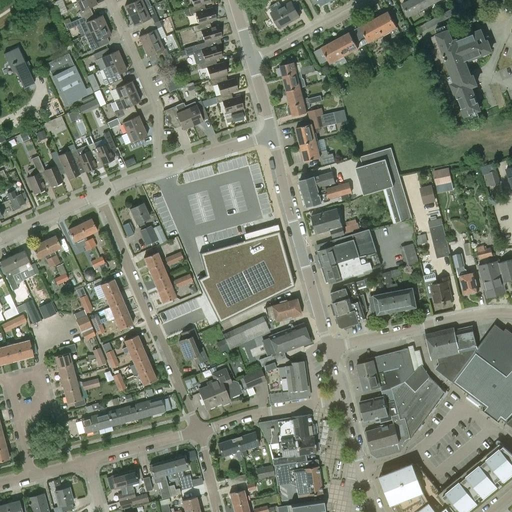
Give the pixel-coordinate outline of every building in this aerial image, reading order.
[(57,0),(56,0),(60,14),(67,11),(64,0),(57,0)] [(78,12),(81,18),(92,13),(89,7),(97,4),(94,0),(79,0),(76,2),(80,12),(78,12)] [(125,6),(129,16),(145,9),(151,7),(147,0),(130,0),(132,2),(125,6)] [(409,16),(439,0),(438,0),(409,0),(402,4),(409,16)] [(472,5),(468,0),(447,12),(450,17),(472,5)] [(272,11),(270,12),(279,28),(300,17),(291,1),(281,7),(279,2),(270,7),(272,11)] [(195,13),(199,25),(206,23),(216,20),(212,7),(202,10),(200,5),(193,7),(194,7),(189,9),(190,14),(195,13)] [(141,23),(143,28),(158,21),(156,16),(150,19),(145,9),(129,16),(134,26),(141,23)] [(388,12),(374,20),(378,28),(382,35),(396,28),(393,22),(399,18),(394,9),(388,12)] [(447,12),(424,24),(427,29),(450,17),(447,12)] [(77,20),(84,35),(106,25),(101,15),(94,18),(92,13),(81,18),(77,20)] [(77,20),(64,25),(67,30),(79,24),(77,20)] [(355,30),(360,40),(363,45),(382,35),(378,28),(374,20),(355,30)] [(138,37),(143,47),(159,39),(165,36),(161,27),(159,21),(158,21),(143,28),(146,33),(138,37)] [(202,36),(204,43),(206,42),(221,37),(218,25),(207,28),(206,23),(199,25),(194,26),(197,37),(202,36)] [(110,35),(106,25),(84,35),(91,50),(109,43),(106,37),(110,35)] [(349,33),(335,41),(340,50),(344,56),(358,49),(355,43),(360,40),(355,30),(349,33)] [(456,93),(465,115),(479,109),(470,87),(476,85),(473,76),(470,77),(464,62),(491,51),(487,42),(484,43),(480,30),(452,41),(448,31),(431,38),(435,49),(432,50),(437,65),(446,61),(454,83),(451,84),(455,93),(456,93)] [(164,49),(159,39),(143,47),(147,57),(154,54),(157,59),(159,58),(168,54),(165,48),(164,49)] [(328,60),(330,64),(344,56),(340,50),(335,41),(314,52),(321,64),(328,60)] [(196,64),(200,63),(212,60),(222,57),(218,44),(208,48),(206,42),(204,43),(184,49),(186,54),(193,52),(196,64)] [(18,48),(4,54),(13,73),(16,71),(23,88),(34,83),(18,48)] [(100,70),(102,69),(122,60),(117,50),(110,53),(108,48),(93,54),(100,70)] [(170,53),(168,54),(159,58),(161,64),(172,59),(170,53)] [(51,76),(65,105),(92,92),(90,87),(85,89),(74,65),(73,66),(68,54),(47,64),(52,76),(51,76)] [(106,86),(111,84),(121,79),(119,74),(126,70),(122,60),(102,69),(107,79),(103,81),(106,86)] [(206,67),(210,80),(222,76),(227,74),(223,62),(213,65),(212,60),(200,63),(202,69),(206,67)] [(280,66),(283,77),(301,72),(302,73),(308,72),(308,69),(309,69),(308,66),(300,68),(299,64),(294,66),(294,62),(280,66)] [(302,73),(301,72),(283,77),(286,91),(300,88),(300,87),(305,86),(303,78),(302,73)] [(87,77),(90,84),(96,81),(93,74),(87,77)] [(217,84),(220,96),(228,94),(238,91),(234,78),(224,82),(222,76),(210,80),(211,85),(217,84)] [(111,84),(113,90),(115,89),(119,98),(135,91),(131,81),(124,85),(121,79),(111,84)] [(290,107),(309,102),(308,98),(308,97),(303,98),(300,88),(286,91),(290,107)] [(115,112),(118,118),(128,113),(135,110),(133,105),(140,102),(135,91),(119,98),(115,101),(119,110),(115,112)] [(243,109),(239,96),(229,99),(228,94),(220,96),(215,97),(217,103),(222,101),(225,114),(243,109)] [(316,99),(315,97),(308,98),(309,102),(290,107),(287,107),(289,116),(292,115),(293,117),(306,113),(305,109),(310,107),(309,104),(315,102),(315,101),(315,100),(316,99)] [(95,99),(79,107),(82,114),(98,106),(95,99)] [(194,102),(184,106),(193,126),(203,121),(200,114),(205,112),(200,101),(195,103),(194,102)] [(164,117),(169,127),(179,123),(182,130),(193,126),(184,106),(183,103),(163,111),(165,116),(164,117)] [(49,106),(44,109),(49,119),(54,117),(49,106)] [(308,112),(310,119),(323,116),(321,108),(308,112)] [(122,123),(126,133),(142,126),(138,116),(131,119),(128,113),(118,118),(120,123),(122,123)] [(242,113),(231,115),(233,122),(244,119),(242,113)] [(296,128),(300,145),(316,141),(313,129),(336,123),(334,113),(323,116),(310,119),(311,125),(296,128)] [(61,116),(44,124),(48,131),(64,124),(61,116)] [(131,149),(142,144),(139,139),(147,136),(142,126),(126,133),(130,143),(128,144),(131,149)] [(43,131),(36,134),(39,141),(46,138),(43,131)] [(105,138),(93,143),(98,155),(102,165),(114,159),(110,150),(115,147),(108,131),(103,134),(105,138)] [(26,133),(20,135),(22,141),(29,139),(26,133)] [(88,145),(76,150),(81,162),(85,172),(97,167),(93,157),(98,155),(93,143),(90,135),(85,138),(88,145)] [(318,152),(316,141),(300,145),(304,162),(320,158),(321,165),(335,162),(333,154),(328,155),(327,150),(318,152)] [(69,151),(58,156),(64,170),(68,179),(80,174),(76,164),(81,162),(76,150),(73,144),(67,147),(69,151)] [(394,223),(412,218),(399,175),(391,148),(360,157),(363,166),(356,168),(364,195),(383,189),(394,223)] [(56,165),(44,170),(47,177),(51,187),(63,182),(58,172),(64,170),(58,156),(56,151),(50,154),(54,163),(55,163),(56,165)] [(34,194),(46,189),(41,179),(47,177),(44,170),(38,156),(31,159),(35,168),(28,171),(30,176),(27,178),(34,194)] [(487,174),(491,186),(501,184),(496,170),(494,163),(480,167),(483,176),(487,174)] [(433,171),(436,185),(451,182),(448,168),(433,171)] [(299,182),(302,193),(317,189),(323,187),(325,186),(335,183),(332,172),(313,177),(314,178),(299,182)] [(317,189),(302,193),(307,208),(329,201),(329,200),(341,196),(342,200),(350,198),(348,194),(352,193),(349,182),(326,189),(325,186),(323,187),(317,189)] [(420,188),(422,196),(433,193),(431,185),(420,188)] [(9,200),(16,197),(16,196),(13,191),(6,194),(9,200)] [(21,194),(16,196),(16,197),(9,200),(14,210),(20,208),(19,206),(25,203),(21,194)] [(149,218),(142,203),(129,209),(136,224),(138,228),(145,226),(143,221),(149,218)] [(358,223),(342,228),(337,209),(311,216),(317,235),(331,231),(333,238),(360,230),(358,223)] [(91,219),(79,224),(85,236),(96,231),(91,219)] [(128,223),(123,225),(128,237),(133,235),(128,223)] [(74,241),(85,236),(79,224),(68,229),(74,241)] [(437,258),(450,255),(443,224),(429,228),(437,258)] [(159,243),(165,241),(158,226),(153,228),(159,243)] [(150,227),(140,231),(146,245),(156,241),(150,227)] [(335,240),(334,240),(317,245),(320,254),(318,254),(322,268),(339,263),(377,253),(370,229),(367,230),(335,240)] [(205,275),(197,279),(219,323),(294,286),(279,232),(278,231),(275,232),(276,232),(271,234),(271,233),(199,253),(205,275)] [(55,235),(43,241),(54,265),(59,263),(54,251),(60,248),(55,235)] [(92,238),(87,240),(91,248),(96,246),(92,238)] [(86,251),(91,248),(87,240),(82,242),(86,251)] [(50,267),(54,265),(43,241),(32,246),(37,258),(45,255),(46,259),(50,267)] [(418,261),(413,244),(403,246),(408,264),(418,261)] [(490,248),(484,249),(484,246),(476,248),(479,260),(493,256),(490,248)] [(23,251),(12,256),(19,272),(27,268),(30,275),(38,272),(34,264),(30,266),(28,262),(23,251)] [(180,252),(172,255),(175,262),(183,259),(180,252)] [(144,258),(148,269),(162,264),(157,253),(144,258)] [(377,253),(339,263),(322,268),(326,283),(329,282),(329,284),(344,280),(344,279),(354,276),(354,275),(363,272),(363,273),(373,270),(372,269),(381,267),(377,253)] [(168,265),(175,262),(172,255),(165,258),(168,265)] [(19,272),(12,256),(0,261),(5,273),(5,272),(7,276),(6,277),(12,290),(18,288),(12,275),(19,272)] [(101,257),(96,259),(99,265),(104,263),(101,257)] [(93,268),(99,265),(96,259),(90,262),(93,268)] [(479,266),(487,298),(505,293),(503,286),(505,285),(504,282),(511,279),(511,259),(497,264),(496,262),(479,266)] [(148,269),(153,280),(166,275),(162,264),(148,269)] [(475,293),(476,292),(477,291),(473,273),(467,275),(466,271),(464,270),(459,271),(464,295),(470,293),(471,294),(475,293)] [(397,311),(392,285),(390,271),(382,274),(384,283),(385,282),(387,293),(368,297),(372,316),(397,311)] [(434,273),(423,275),(428,298),(432,297),(434,303),(452,299),(448,284),(450,284),(448,277),(436,280),(434,273)] [(60,276),(62,282),(68,280),(65,274),(61,275),(60,276)] [(73,275),(74,283),(83,281),(82,274),(73,275)] [(189,274),(181,277),(184,284),(192,281),(189,274)] [(153,280),(158,291),(171,286),(166,275),(153,280)] [(57,285),(62,282),(60,276),(54,278),(57,285)] [(174,280),(175,284),(177,288),(184,284),(181,277),(174,280)] [(0,279),(0,285),(1,285),(6,296),(4,297),(8,304),(8,303),(11,308),(4,312),(3,313),(6,319),(18,313),(2,279),(0,279)] [(100,285),(105,296),(118,290),(113,279),(100,285)] [(354,282),(356,290),(365,287),(363,279),(354,282)] [(343,285),(344,289),(347,288),(350,298),(358,296),(356,290),(354,282),(343,285)] [(176,297),(173,291),(178,289),(177,288),(175,284),(171,286),(158,291),(162,303),(176,297)] [(397,284),(392,285),(397,311),(416,307),(412,288),(398,291),(397,284)] [(340,326),(343,328),(365,321),(358,296),(350,298),(347,288),(344,289),(330,293),(340,326)] [(105,296),(109,307),(123,302),(118,290),(105,296)] [(79,298),(83,305),(89,303),(86,295),(79,298)] [(275,323),(301,315),(296,296),(270,304),(270,306),(265,308),(269,321),(275,320),(275,323)] [(41,320),(32,300),(16,307),(19,313),(25,310),(32,324),(41,320)] [(109,307),(114,318),(128,313),(123,302),(109,307)] [(92,310),(89,303),(83,305),(86,313),(92,310)] [(52,315),(47,304),(36,309),(41,320),(52,315)] [(74,314),(81,331),(91,326),(84,310),(74,314)] [(114,318),(119,330),(132,324),(128,313),(114,318)] [(23,314),(8,322),(11,329),(26,322),(23,314)] [(91,319),(94,326),(101,324),(98,316),(91,319)] [(5,332),(11,329),(8,322),(1,325),(5,332)] [(101,324),(94,326),(97,334),(104,331),(102,327),(108,325),(107,322),(101,324)] [(261,341),(267,358),(271,357),(283,352),(310,343),(303,323),(269,336),(269,338),(261,341)] [(501,419),(506,423),(511,416),(511,333),(506,329),(504,331),(495,325),(477,349),(452,382),(485,407),(482,411),(498,423),(501,419)] [(197,339),(198,339),(193,328),(181,333),(183,339),(178,341),(186,361),(193,358),(195,364),(207,360),(202,348),(197,350),(193,342),(197,340),(197,339)] [(92,329),(82,333),(85,340),(95,336),(92,329)] [(124,354),(128,352),(142,346),(137,335),(124,341),(126,347),(122,349),(124,354)] [(16,339),(17,343),(21,359),(33,356),(28,340),(20,342),(19,338),(16,339)] [(220,352),(229,348),(225,339),(216,343),(220,352)] [(17,343),(5,346),(9,362),(21,359),(17,343)] [(54,356),(57,368),(72,364),(69,353),(76,351),(74,344),(59,348),(60,355),(54,356)] [(0,364),(9,362),(5,346),(0,347),(0,364)] [(142,346),(128,352),(133,363),(146,357),(142,346)] [(100,348),(92,351),(95,358),(103,355),(100,348)] [(405,367),(398,369),(401,384),(403,383),(404,382),(409,377),(414,372),(408,348),(401,350),(405,367)] [(105,353),(108,360),(115,358),(112,350),(105,353)] [(356,365),(359,378),(367,376),(371,375),(376,374),(398,369),(405,367),(401,350),(364,359),(365,363),(356,365)] [(262,366),(264,365),(284,358),(285,357),(283,352),(271,357),(267,358),(260,361),(262,366)] [(106,363),(103,355),(95,358),(98,366),(106,363)] [(133,363),(138,374),(151,369),(146,357),(133,363)] [(119,365),(115,358),(108,360),(112,368),(119,365)] [(284,358),(264,365),(270,404),(289,401),(289,400),(307,398),(307,393),(306,390),(302,361),(292,363),(284,358)] [(57,368),(60,380),(75,376),(72,364),(57,368)] [(404,382),(415,392),(429,377),(429,376),(421,365),(419,367),(414,372),(409,377),(404,382)] [(207,385),(198,389),(206,409),(221,403),(222,405),(230,402),(228,398),(242,393),(237,382),(233,381),(231,382),(225,368),(211,374),(214,379),(206,382),(207,385)] [(156,380),(151,369),(138,374),(143,385),(156,380)] [(260,369),(242,377),(248,389),(265,381),(260,369)] [(381,391),(382,391),(391,388),(401,384),(398,369),(376,374),(371,375),(367,376),(359,378),(363,391),(380,387),(381,391)] [(119,373),(112,376),(116,384),(122,381),(119,373)] [(60,380),(63,391),(78,388),(75,376),(60,380)] [(194,377),(184,381),(187,388),(197,384),(194,377)] [(397,410),(398,414),(400,420),(405,418),(411,438),(410,440),(445,393),(429,377),(429,378),(429,377),(415,392),(404,382),(403,383),(401,384),(391,388),(397,410)] [(125,388),(122,381),(116,384),(119,391),(125,388)] [(63,391),(67,403),(73,401),(75,407),(85,404),(84,399),(81,400),(78,388),(63,391)] [(381,423),(392,420),(391,416),(396,415),(398,414),(397,410),(391,388),(382,391),(383,397),(359,402),(364,422),(380,418),(381,423)] [(160,397),(147,401),(151,415),(164,411),(160,397)] [(147,401),(134,405),(138,418),(151,415),(147,401)] [(134,405),(121,408),(125,422),(138,418),(134,405)] [(121,408),(108,412),(111,426),(125,422),(121,408)] [(108,412),(94,416),(98,429),(111,426),(108,412)] [(293,463),(306,461),(305,454),(316,452),(310,414),(258,422),(268,444),(279,442),(280,451),(296,449),(295,446),(297,446),(298,451),(299,454),(281,457),(271,458),(273,466),(293,463)] [(393,424),(364,432),(370,453),(377,458),(400,452),(410,440),(411,438),(405,418),(400,420),(398,414),(396,415),(391,416),(392,420),(393,424)] [(85,433),(98,429),(94,416),(81,419),(82,421),(75,423),(79,434),(85,432),(85,433)] [(322,434),(321,443),(327,444),(330,419),(326,419),(324,434),(322,434)] [(254,432),(235,438),(241,458),(242,457),(247,456),(245,450),(259,445),(254,432)] [(243,459),(242,457),(241,458),(235,438),(217,444),(221,457),(235,453),(237,461),(243,459)] [(382,475),(379,476),(390,505),(394,504),(397,511),(468,511),(478,504),(484,499),(498,487),(504,482),(511,475),(511,454),(509,452),(508,452),(500,444),(497,446),(483,457),(477,462),(463,474),(457,479),(443,490),(443,491),(440,493),(417,464),(413,465),(413,464),(400,469),(399,466),(381,471),(381,472),(382,475)] [(0,461),(9,459),(6,447),(0,448),(0,461)] [(185,455),(172,459),(177,478),(178,477),(181,490),(193,486),(189,475),(184,476),(182,470),(188,468),(185,455)] [(164,475),(165,475),(171,473),(172,479),(177,478),(172,459),(160,462),(164,475)] [(316,460),(316,459),(306,461),(293,463),(294,470),(293,470),(284,471),(286,483),(295,482),(304,481),(306,496),(322,493),(317,466),(316,466),(316,460)] [(162,498),(170,496),(168,487),(165,475),(164,475),(160,462),(149,465),(152,478),(153,478),(154,483),(160,482),(162,488),(159,489),(162,498)] [(272,465),(256,469),(258,479),(274,475),(272,465)] [(134,469),(122,473),(131,505),(137,504),(132,484),(138,482),(134,469)] [(122,473),(110,476),(114,489),(120,487),(124,500),(119,501),(121,509),(132,506),(131,505),(122,473)] [(247,481),(245,474),(227,479),(228,486),(247,481)] [(149,477),(143,478),(146,491),(152,490),(149,477)] [(174,485),(168,487),(170,496),(171,497),(180,494),(179,489),(175,490),(174,485)] [(54,511),(63,511),(64,511),(73,509),(72,504),(73,503),(68,488),(54,491),(58,507),(53,508),(54,511)] [(229,494),(232,506),(246,502),(243,490),(229,494)] [(48,511),(44,494),(27,498),(30,511),(48,511)] [(181,501),(184,511),(186,511),(199,509),(196,497),(181,501)] [(19,500),(6,503),(8,511),(25,511),(24,507),(21,508),(19,500)] [(277,508),(277,511),(324,511),(322,501),(277,508)] [(232,506),(233,511),(249,511),(246,502),(232,506)] [(0,511),(8,511),(6,503),(0,504),(0,511)]
